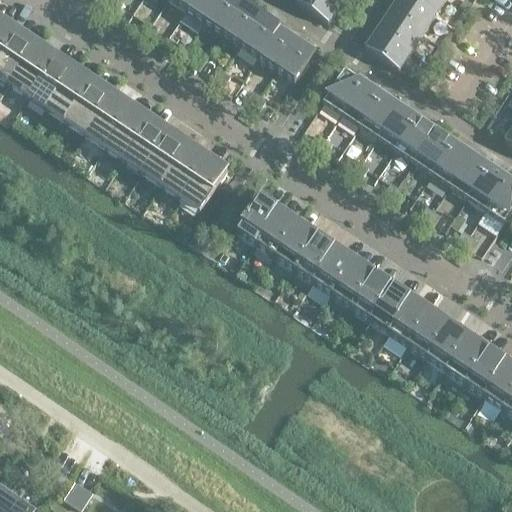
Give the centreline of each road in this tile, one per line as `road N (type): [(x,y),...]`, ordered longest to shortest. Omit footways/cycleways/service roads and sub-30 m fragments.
road 1 (residential): [(511,320),(35,2)]
road 2 (residential): [(259,0),(511,169)]
road 3 (residential): [(0,375),(199,511)]
